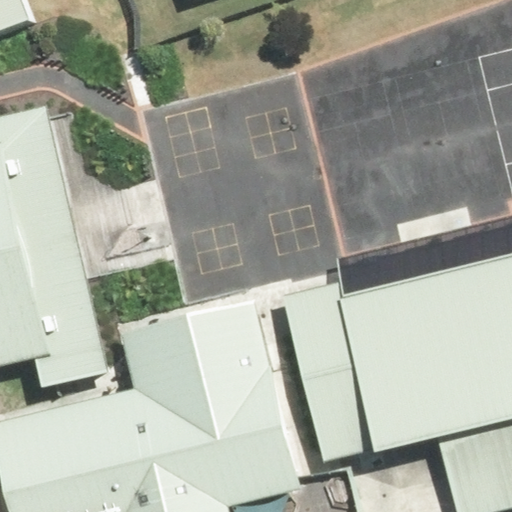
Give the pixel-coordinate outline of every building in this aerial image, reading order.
[(20,0),(0,0),(0,30),(28,21),(20,0)] [(0,365),(112,338),(56,102),(0,115),(0,365)] [(339,455),(511,411),(511,213),(292,269),(339,455)] [(129,511),(240,511),(236,494),(303,477),(256,293),(122,327),(135,374),(4,408),(30,511),(110,511),(128,507),(129,511)] [(511,422),(454,438),(470,499),(511,487),(511,422)]
